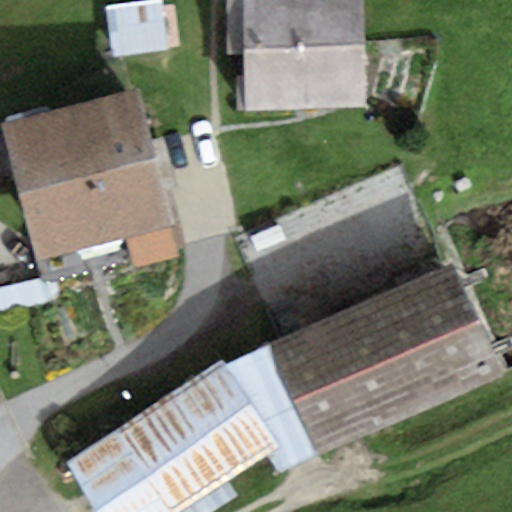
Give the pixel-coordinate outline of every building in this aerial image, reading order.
[(350,0),(226,0),(234,122),(357,115),(350,0)] [(129,63),(174,62),(173,21),(128,23),(129,63)] [(126,101),(0,132),(0,151),(29,262),(159,228),(126,101)] [(438,274),(263,359),(314,462),(488,377),(438,274)] [(220,369),(69,471),(97,511),(195,511),(279,456),(220,369)]
